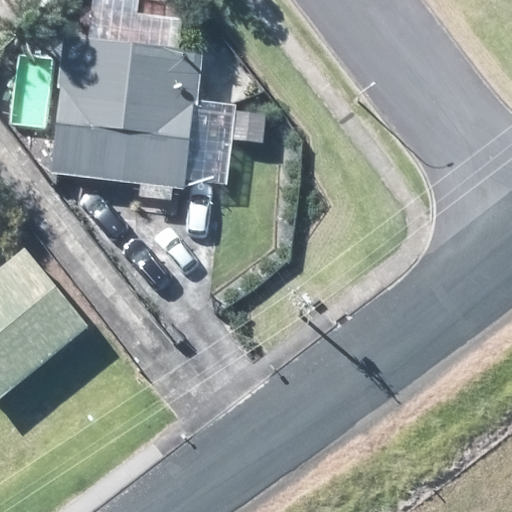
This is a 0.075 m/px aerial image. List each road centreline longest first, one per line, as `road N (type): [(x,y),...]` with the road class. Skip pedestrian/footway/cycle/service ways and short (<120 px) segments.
road 1 (residential): [(511,260),(193,511)]
road 2 (residential): [(511,205),(355,0)]
